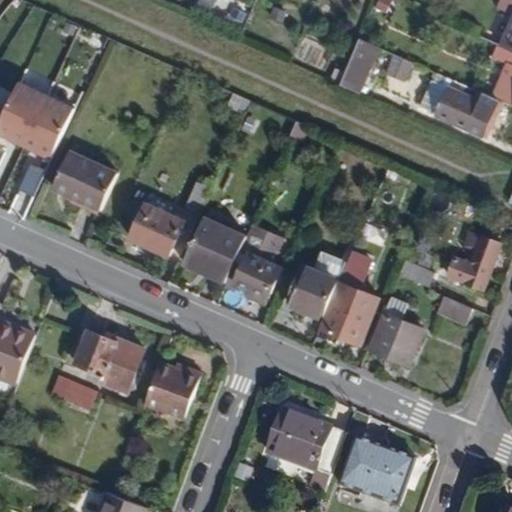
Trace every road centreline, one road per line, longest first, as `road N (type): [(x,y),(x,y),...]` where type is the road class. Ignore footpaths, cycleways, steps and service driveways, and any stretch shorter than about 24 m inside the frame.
road 1 (residential): [(266,360),(0,227)]
road 2 (residential): [(473,437),(266,360)]
road 3 (residential): [(207,511),(266,360)]
road 4 (residential): [(473,437),(511,319)]
